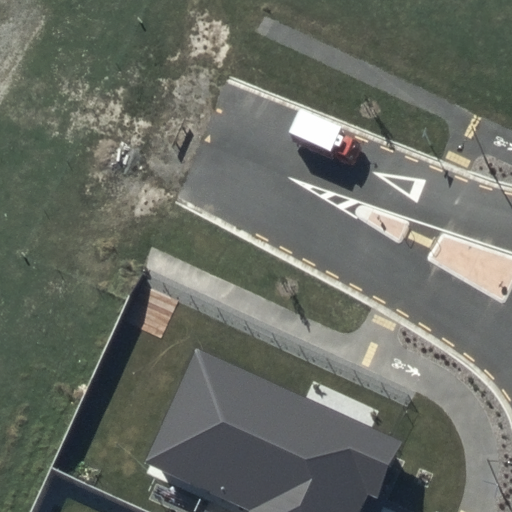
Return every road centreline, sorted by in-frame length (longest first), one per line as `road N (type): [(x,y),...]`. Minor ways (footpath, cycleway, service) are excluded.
road 1 (residential): [(511,345),(295,209),(279,173)]
road 2 (residential): [(279,173),(323,165),(511,218)]
